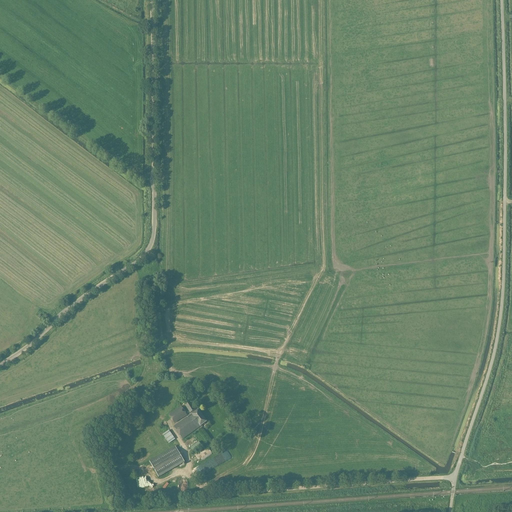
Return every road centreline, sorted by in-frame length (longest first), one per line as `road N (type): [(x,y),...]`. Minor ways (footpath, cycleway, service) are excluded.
road 1 (unclassified): [(450,511),(500,320),(501,0)]
road 2 (unclassified): [(0,367),(152,247),(152,0)]
road 3 (track): [(263,490),(454,478)]
